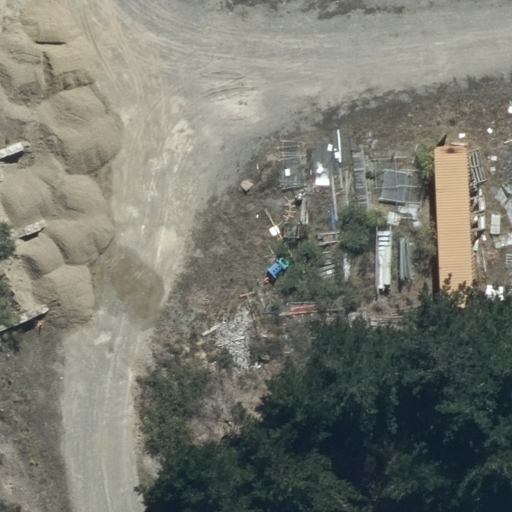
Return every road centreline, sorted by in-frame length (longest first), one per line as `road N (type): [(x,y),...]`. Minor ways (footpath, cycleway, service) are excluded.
road 1 (track): [(72,0),(101,178),(94,376),(135,511)]
road 2 (track): [(87,97),(511,46)]
